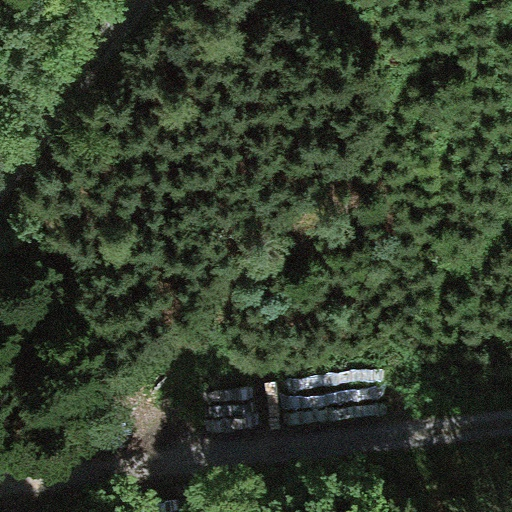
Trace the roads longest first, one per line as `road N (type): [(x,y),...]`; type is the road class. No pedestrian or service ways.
road 1 (track): [(511,428),(0,487)]
road 2 (track): [(149,0),(0,186)]
